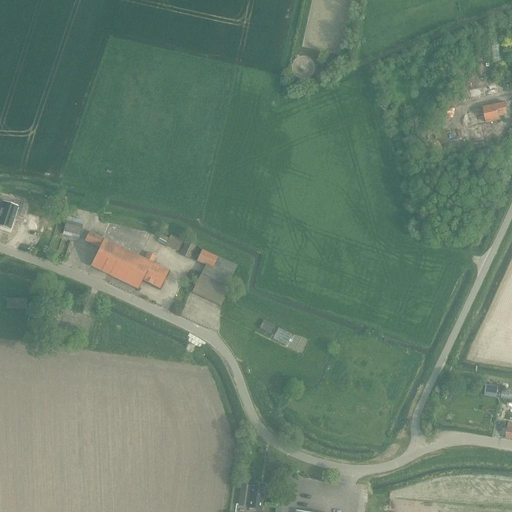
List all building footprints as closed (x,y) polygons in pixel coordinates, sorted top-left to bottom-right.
[(492,62),(502,61),(501,34),(491,34),(492,62)] [(464,106),(463,101),(470,99),(468,87),(460,88),(462,97),(444,101),(446,109),(442,110),(443,116),(451,114),(449,109),(455,108),(456,111),(462,109),(461,107),(464,106)] [(499,120),(498,116),(507,115),(504,102),(470,110),(467,114),(470,127),(486,123),(499,120)] [(474,143),(485,141),(481,126),(471,128),(474,143)] [(464,137),(466,135),(464,128),(447,132),(451,151),(466,147),(464,137)] [(3,201),(0,209),(0,226),(10,230),(18,206),(3,201)] [(23,230),(35,236),(42,221),(29,216),(23,230)] [(84,241),(99,248),(90,266),(137,289),(142,280),(159,289),(168,271),(152,263),(155,257),(147,253),(144,259),(89,232),(84,241)] [(183,241),(170,235),(169,238),(161,235),(157,243),(177,252),(183,241)] [(189,259),(195,246),(186,242),(180,255),(189,259)] [(202,250),(197,261),(205,265),(201,274),(192,293),(219,306),(229,288),(227,287),(236,266),(202,250)] [(6,298),(5,309),(25,310),(26,299),(6,298)] [(263,320),(259,329),(270,334),(274,325),(263,320)] [(287,344),(292,333),(279,327),(273,338),(287,344)] [(485,384),(483,396),(496,398),(497,386),(485,384)] [(511,389),(502,388),(501,399),(511,400),(511,389)] [(249,504),(261,506),(262,501),(264,485),(251,483),(250,486),(241,485),(238,505),(248,507),(249,504)]
